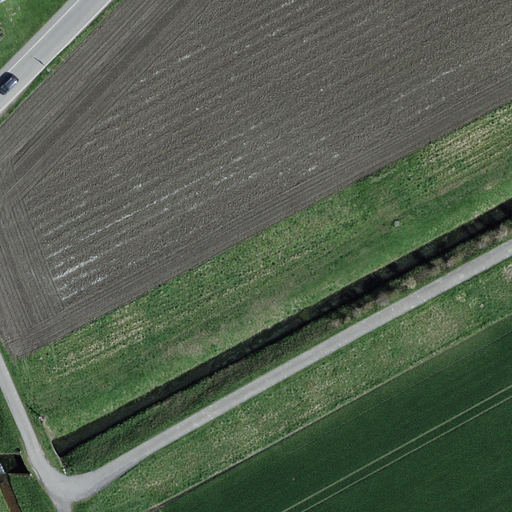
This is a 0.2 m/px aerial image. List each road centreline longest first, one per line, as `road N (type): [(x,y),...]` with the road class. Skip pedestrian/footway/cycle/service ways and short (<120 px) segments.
road 1 (track): [(511,247),(71,486),(49,476),(0,368)]
road 2 (unclassified): [(97,0),(0,98)]
